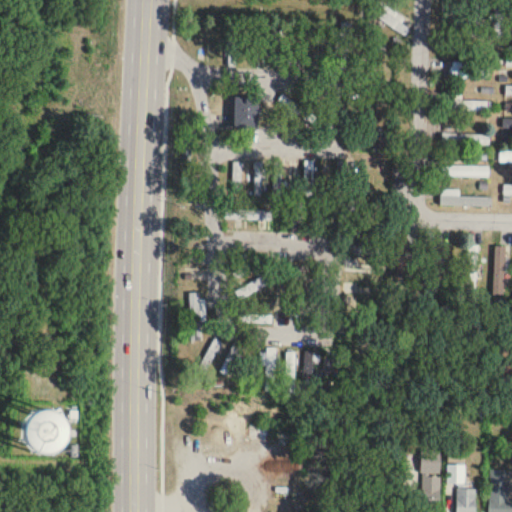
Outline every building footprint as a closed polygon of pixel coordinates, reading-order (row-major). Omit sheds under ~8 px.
[(472,0),(472,36),(485,36),(485,0),(472,0)] [(495,0),(496,37),(504,37),(504,0),(495,0)] [(489,67),(449,67),(449,77),(489,77),(489,67)] [(279,101),(311,123),(315,117),(283,95),(279,101)] [(258,96),(233,96),(233,128),(258,128),(258,96)] [(453,110),(487,110),(487,100),(453,100),(453,110)] [(441,144),(490,144),(490,133),(441,133),(441,144)] [(304,196),(313,196),(313,160),(304,160),(304,196)] [(334,201),(344,201),(345,162),(335,161),(334,201)] [(263,162),(255,162),(255,194),(263,194),(263,162)] [(488,166),(441,166),(441,175),(488,175),(488,166)] [(459,196),(459,190),(440,189),(440,205),(491,206),(491,196),(459,196)] [(290,199),(288,227),(299,228),(301,199),(290,199)] [(398,277),(410,277),(410,244),(398,244),(398,277)] [(468,246),(468,293),(477,293),(477,246),(468,246)] [(494,295),(504,295),(504,246),(494,246),(494,295)] [(233,273),(236,280),(262,265),(258,258),(233,273)] [(444,260),(428,260),(428,291),(444,291),(444,260)] [(306,267),(296,267),(296,292),(306,292),(306,267)] [(205,300),(199,300),(199,292),(190,292),(190,335),(198,335),(198,322),(205,322),(205,300)] [(240,323),(271,323),(271,315),(240,315),(240,323)] [(219,344),(215,341),(206,356),(211,359),(219,344)] [(226,373),(239,346),(234,344),(221,371),(226,373)] [(274,348),(265,348),(265,391),(274,391),(274,348)] [(295,392),(295,353),(285,353),(285,392),(295,392)] [(51,452),(51,412),(30,412),(30,452),(51,452)] [(439,511),(441,450),(422,450),(420,511),(439,511)] [(465,463),(447,463),(447,484),(465,484),(465,463)] [(511,511),(511,500),(507,500),(507,470),(490,470),(489,511),(511,511)] [(475,511),(475,488),(457,488),(456,511),(475,511)]
